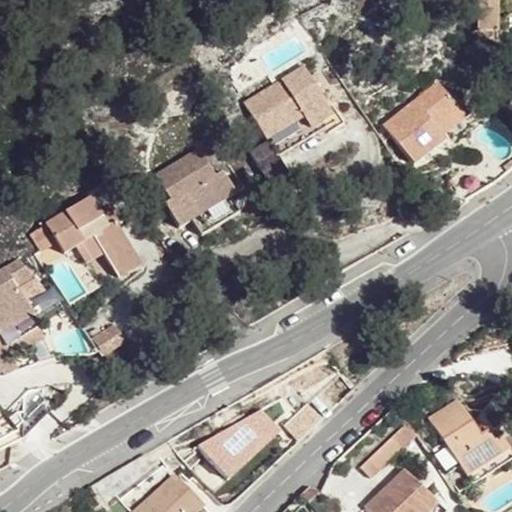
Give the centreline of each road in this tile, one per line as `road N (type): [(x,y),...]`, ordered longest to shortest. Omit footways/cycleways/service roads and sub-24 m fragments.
road 1 (residential): [(0,509),(41,476),(243,360),(289,343),(491,219)]
road 2 (residential): [(491,219),(505,256),(502,279),(253,511)]
